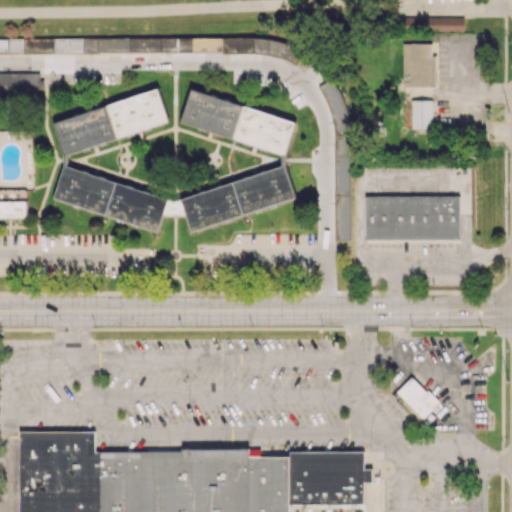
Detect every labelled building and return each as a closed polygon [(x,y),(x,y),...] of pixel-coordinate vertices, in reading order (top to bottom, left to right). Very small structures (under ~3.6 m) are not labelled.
[(464,17),(401,17),(401,29),(464,29),(464,17)] [(0,37),(0,52),(300,52),(300,38),(0,37)] [(403,86),(435,86),(435,55),(431,55),(430,43),(402,43),(403,86)] [(0,88),(40,89),(40,73),(0,71),(0,88)] [(295,120),(190,89),(180,122),(285,154),(295,120)] [(172,198),(65,167),(70,150),(168,124),(159,90),(54,118),(65,160),(53,199),(158,230),(162,216),(171,214),(179,216),(186,214),(190,228),(295,200),(287,167),(172,198)] [(411,100),(411,127),(431,127),(431,100),(411,100)] [(0,217),(26,218),(27,189),(0,188),(0,217)] [(366,196),(365,238),(459,238),(458,195),(366,196)] [(411,377),(397,391),(423,416),(439,401),(428,390),(426,392),(411,377)] [(93,432),(20,432),(20,511),(98,511),(98,452),(93,452),(93,432)] [(101,451),(101,511),(139,511),(139,451),(101,451)]
